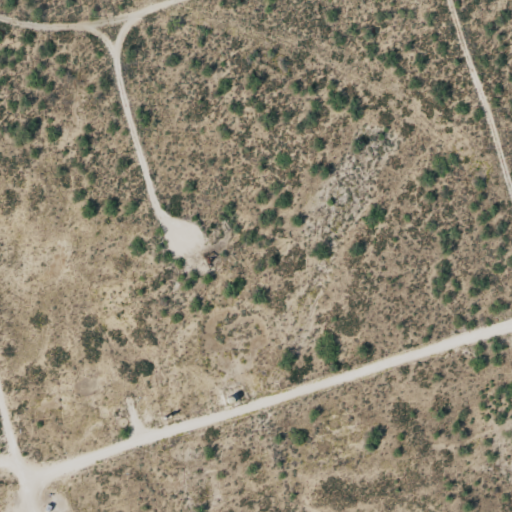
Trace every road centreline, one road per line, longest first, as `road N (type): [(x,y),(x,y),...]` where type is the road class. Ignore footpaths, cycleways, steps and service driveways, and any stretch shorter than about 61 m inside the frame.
road 1 (track): [(511,345),(38,473),(0,443)]
road 2 (track): [(0,33),(133,25),(212,0)]
road 3 (track): [(476,0),(511,116)]
